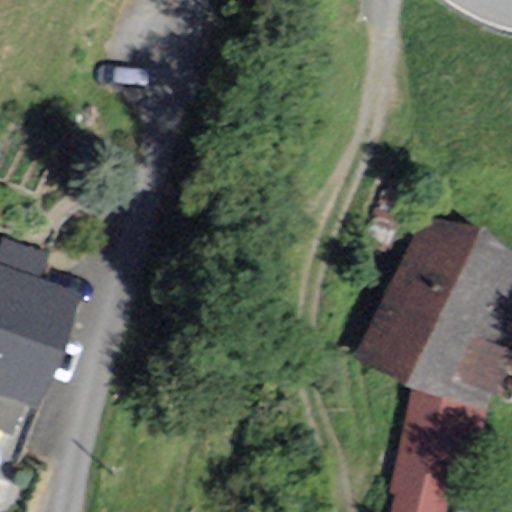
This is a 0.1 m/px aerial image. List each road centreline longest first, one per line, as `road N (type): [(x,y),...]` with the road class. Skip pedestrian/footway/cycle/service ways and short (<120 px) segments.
road 1 (residential): [(207,0),(141,205),(71,511)]
road 2 (track): [(391,0),(380,92),(332,197),(308,349),(344,511)]
